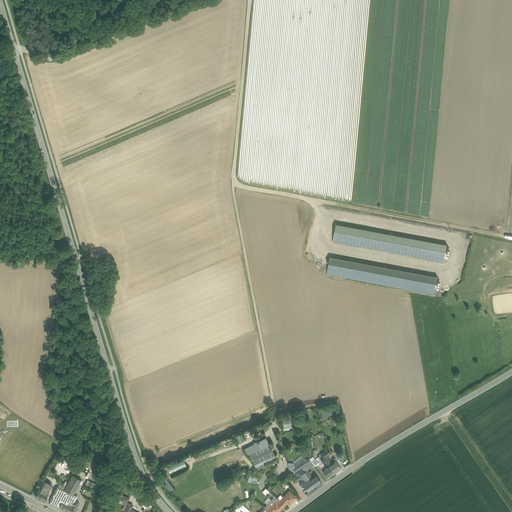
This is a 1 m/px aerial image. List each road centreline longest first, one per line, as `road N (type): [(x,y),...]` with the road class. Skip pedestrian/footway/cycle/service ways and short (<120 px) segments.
road 1 (secondary): [(13,48),(139,472),(168,511)]
road 2 (unclassified): [(232,183),(511,236)]
road 3 (tertiary): [(291,511),(511,371)]
road 4 (unclassified): [(232,183),(273,402)]
road 5 (unclassified): [(200,0),(55,59),(13,48)]
road 6 (unclassified): [(249,0),(232,183)]
